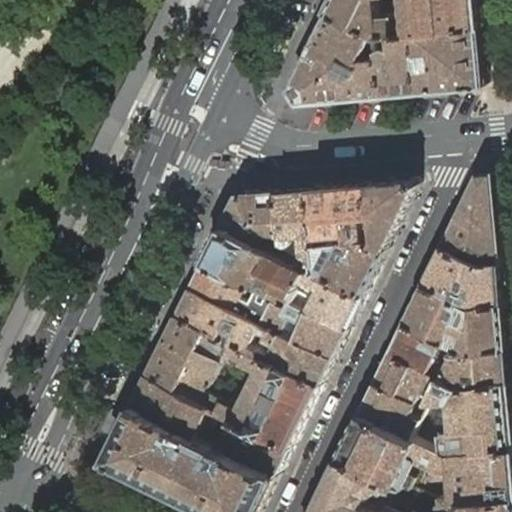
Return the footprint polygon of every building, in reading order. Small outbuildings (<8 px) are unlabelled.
[(400,23),(399,10),(398,0),(339,0),(336,7),(362,20),(380,29),(386,32),(401,30),(400,23)] [(485,23),(483,0),(412,0),(414,21),(400,23),(401,30),(420,29),(468,24),(485,23)] [(362,20),(336,7),(297,85),(302,93),(306,99),(392,91),(388,52),(387,45),(386,32),(380,29),(362,20)] [(491,82),(485,23),(468,24),(420,29),(423,51),(425,64),(428,88),(491,82)] [(388,52),(392,91),(428,88),(425,64),(423,51),(420,29),(401,30),(386,32),(387,45),(388,52)] [(485,170),(463,215),(482,222),(503,220),(499,169),(485,170)] [(420,176),(376,179),(379,211),(382,211),(383,233),(380,239),(393,245),(424,181),(420,176)] [(376,179),(319,184),(325,240),(331,239),(332,239),(331,231),(349,229),(350,238),(357,237),(373,236),(371,211),(379,211),(376,179)] [(308,230),(311,261),(316,264),(327,270),(326,259),(326,253),(325,240),(319,184),(283,188),(288,230),(289,238),(289,239),(290,239),(291,240),(292,240),(293,240),(294,240),(296,240),(297,240),(298,239),(299,239),(300,238),(300,237),(301,236),(301,235),(302,234),(302,233),(302,232),(302,231),(308,230)] [(273,231),(289,243),(289,238),(288,230),(283,188),(259,190),(257,220),(273,231)] [(268,240),(290,251),(289,243),(273,231),(257,220),(259,190),(244,191),(230,221),(268,240)] [(463,215),(451,240),(493,261),(507,258),(503,220),(482,222),(463,215)] [(311,261),(290,251),(268,240),(230,221),(212,256),(262,281),(279,289),(283,291),(299,299),(307,282),(316,264),(311,261)] [(331,239),(325,240),(326,253),(326,259),(327,270),(370,291),(393,245),(380,239),(374,235),(373,236),(357,237),(350,238),(332,239),(331,239)] [(451,240),(433,277),(477,299),(482,301),(510,299),(507,258),(493,261),(451,240)] [(262,281),(212,256),(199,284),(269,319),(283,291),(279,289),(262,281)] [(370,291),(327,270),(316,264),(307,282),(299,299),(302,300),(315,306),(354,325),(370,291)] [(433,277),(413,317),(452,337),(457,339),(460,341),(465,343),(467,345),(475,348),(511,344),(511,318),(510,299),(482,301),(477,299),(433,277)] [(186,311),(256,346),(267,351),(327,381),(340,354),(301,335),(288,328),(269,319),(199,284),(186,311)] [(302,300),(299,299),(283,291),(269,319),(288,328),(301,335),(340,354),(354,325),(315,306),(302,300)] [(256,346),(186,311),(156,370),(225,407),(231,395),(251,358),(256,346)] [(413,317),(399,348),(411,353),(423,359),(437,367),(445,370),(448,365),(460,341),(457,339),(452,337),(413,317)] [(469,382),(511,378),(511,344),(475,348),(467,345),(465,343),(460,341),(448,365),(445,370),(450,372),(451,373),(469,382)] [(296,444),(327,381),(267,351),(256,346),(251,358),(264,365),(246,402),(231,395),(225,407),(229,409),(239,414),(296,444)] [(436,402),(439,396),(438,396),(440,391),(450,372),(445,370),(437,367),(423,359),(411,353),(399,348),(385,377),(397,383),(409,389),(425,397),(436,402)] [(225,407),(156,370),(141,401),(205,433),(215,438),(225,417),(229,409),(225,407)] [(486,447),(511,444),(511,378),(469,382),(451,373),(450,372),(440,391),(438,396),(439,396),(459,396),(461,423),(460,423),(460,424),(452,425),(449,428),(448,428),(450,446),(458,449),(486,447)] [(385,377),(370,407),(421,432),(430,413),(436,402),(425,397),(409,389),(397,383),(385,377)] [(205,433),(141,401),(114,455),(229,511),(263,511),(283,471),(225,443),(215,438),(205,433)] [(370,407),(348,453),(398,477),(406,481),(413,484),(417,486),(421,476),(418,474),(426,456),(420,453),(418,452),(427,435),(421,432),(370,407)] [(283,471),(296,444),(239,414),(229,409),(225,417),(215,438),(225,443),(283,471)] [(449,492),(449,500),(457,500),(462,499),(475,498),(511,494),(511,444),(486,447),(458,449),(450,446),(427,435),(418,452),(420,453),(426,456),(430,458),(440,463),(436,471),(443,474),(460,472),(461,491),(449,492)] [(398,477),(348,453),(319,511),(381,511),(386,504),(394,487),(395,484),(398,477)] [(440,511),(446,500),(417,486),(413,484),(406,481),(398,477),(395,484),(394,487),(386,504),(381,511),(440,511)] [(511,511),(511,494),(475,498),(476,511),(454,511),(457,500),(449,500),(446,500),(440,511),(511,511)]
